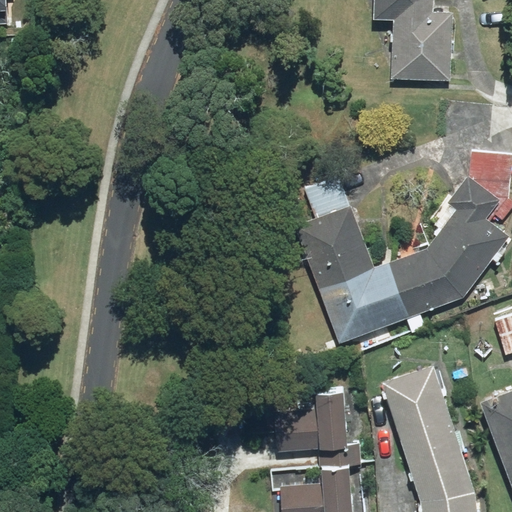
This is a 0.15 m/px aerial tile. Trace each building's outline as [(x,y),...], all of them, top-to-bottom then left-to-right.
[(369,0),(369,18),(391,19),(389,78),(448,80),(450,10),(431,10),(431,0),(369,0)] [(313,215),(292,222),(334,341),(463,295),(489,260),(495,265),(511,241),(511,237),(484,216),(486,213),(498,222),(511,203),(511,199),(510,198),(511,152),(469,150),(468,176),(465,173),(419,235),(431,243),(372,264),(340,173),(303,186),(313,215)] [(511,313),(490,321),(502,355),(511,351),(511,313)] [(476,511),(475,502),(432,362),(376,379),(418,511),(476,511)] [(343,450),(337,387),(296,391),(301,453),(343,450)] [(511,388),(480,401),(511,485),(511,388)] [(349,511),(349,467),(315,468),(316,484),(274,485),(274,511),(349,511)]
